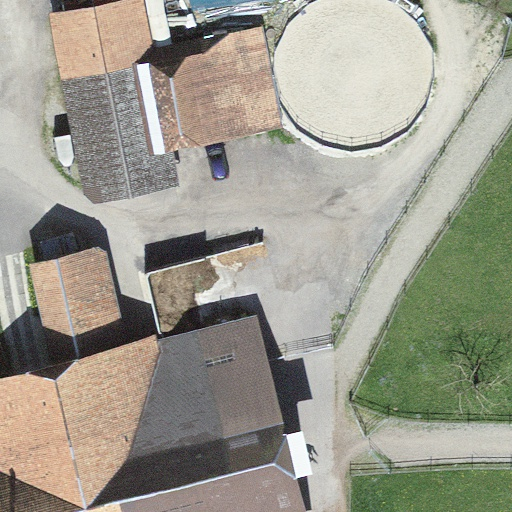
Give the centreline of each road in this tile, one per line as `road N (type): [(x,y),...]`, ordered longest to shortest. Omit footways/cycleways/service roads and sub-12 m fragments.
road 1 (track): [(0,186),(132,241),(218,255),(283,255),(328,230),(365,193),(511,5)]
road 2 (track): [(283,255),(290,511)]
